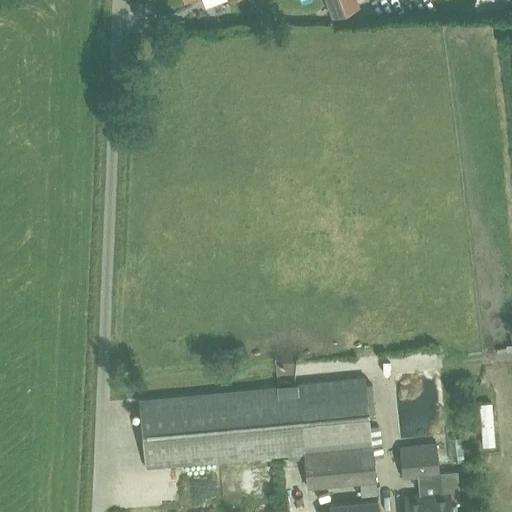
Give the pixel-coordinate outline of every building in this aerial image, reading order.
[(325,0),(332,16),(360,6),(357,0),(325,0)] [(505,0),(476,0),(477,12),(507,9),(505,0)] [(436,358),(416,364),(420,376),(440,370),(436,358)] [(146,467),(304,451),(373,445),(366,377),(139,399),(146,467)] [(418,422),(413,399),(402,401),(408,424),(418,422)] [(402,479),(418,477),(420,494),(405,496),(406,511),(451,511),(449,491),(441,492),(439,474),(437,443),(399,445),(402,479)] [(378,492),(377,481),(373,445),(304,451),(306,487),(360,483),(361,493),(378,492)] [(321,511),(321,493),(308,493),(308,511),(321,511)] [(379,511),(378,498),(328,504),(328,511),(379,511)]
